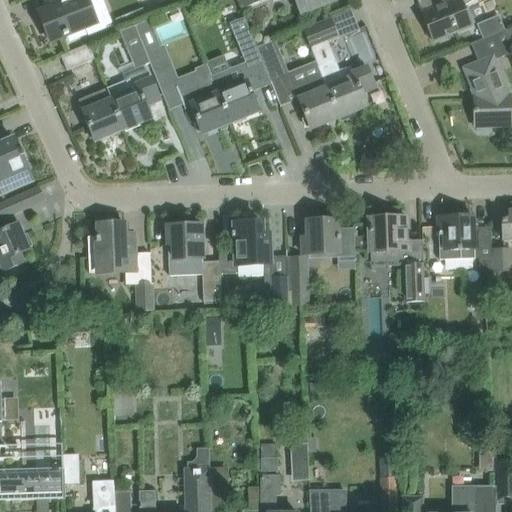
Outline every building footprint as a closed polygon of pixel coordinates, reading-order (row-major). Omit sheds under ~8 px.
[(61,2),(52,6),(53,8),(39,13),(51,43),(66,37),(85,29),(88,36),(113,26),(102,0),(71,0),(69,1),(69,0),(65,0),(61,2)] [(236,0),(241,10),(265,0),(271,0),(273,3),(279,0),(295,0),(301,13),(333,0),(236,0)] [(434,43),(452,35),(471,27),(463,7),(474,0),(438,0),(441,6),(422,14),(434,43)] [(482,21),(486,32),(503,26),(499,16),(482,21)] [(187,17),(161,23),(165,40),(191,34),(187,17)] [(245,63),(211,76),(211,77),(230,124),(258,112),(250,94),(252,94),(250,91),(270,83),(256,48),(244,18),(229,24),(245,63)] [(331,18),(312,26),(303,30),(311,50),(339,39),(331,18)] [(134,26),(119,32),(130,59),(145,53),(134,26)] [(511,29),(508,31),(508,30),(493,36),(499,51),(505,49),(511,65),(511,29)] [(311,130),(339,119),(321,75),(294,87),(275,40),(256,48),(270,83),(274,90),(277,99),(278,101),(296,94),(311,130)] [(89,45),(79,49),(61,56),(67,71),(95,60),(89,45)] [(161,48),(145,54),(149,64),(163,95),(176,90),(185,111),(186,110),(185,109),(191,107),(203,135),(230,124),(211,77),(211,76),(207,65),(194,70),(199,81),(178,90),(161,48)] [(474,98),(475,120),(497,120),(499,126),(511,125),(510,98),(508,98),(503,85),(504,85),(493,58),(465,70),(474,90),(476,90),(476,98),(474,98)] [(335,62),(319,68),(321,75),(339,119),(367,107),(362,94),(376,89),(367,68),(353,73),(350,67),(339,71),(335,62)] [(134,79),(106,90),(123,131),(151,120),(146,108),(162,101),(151,74),(135,81),(134,79)] [(123,131),(106,90),(79,101),(95,142),(123,131)] [(274,90),(265,94),(269,103),(277,99),(274,90)] [(0,146),(0,193),(2,196),(33,183),(27,170),(30,169),(22,151),(20,152),(15,140),(0,146)] [(39,189),(0,206),(0,219),(44,201),(39,189)] [(511,241),(511,211),(510,212),(510,220),(502,221),(503,241),(511,241)] [(438,218),(440,261),(475,260),(473,217),(438,218)] [(369,220),(370,240),(371,252),(387,252),(388,261),(408,260),(406,219),(369,220)] [(308,239),(302,239),(303,255),(321,254),(321,258),(339,257),(355,256),(354,228),(338,229),(337,221),(307,223),(308,239)] [(0,263),(1,263),(5,272),(25,264),(21,255),(30,251),(19,224),(2,232),(0,227),(0,263)] [(221,249),(222,269),(222,275),(237,274),(237,266),(271,265),(270,236),(263,236),(262,224),(234,225),(234,234),(232,234),(232,239),(234,239),(234,249),(221,249)] [(125,236),(125,225),(98,226),(99,238),(96,238),(88,238),(90,274),(97,274),(135,272),(135,254),(134,235),(125,236)] [(167,227),(168,247),(169,277),(202,275),(203,302),(220,301),(220,291),(220,282),(219,262),(203,263),(202,226),(167,227)] [(511,249),(491,250),(492,274),(511,272),(511,249)] [(480,259),(481,285),(482,301),(493,300),(491,258),(480,259)] [(290,259),(292,307),(295,307),(308,307),(306,259),(290,259)] [(402,266),(404,303),(424,302),(423,265),(402,266)] [(283,308),(289,307),(288,280),(271,280),(272,308),(283,308)] [(138,313),(152,312),(151,285),(137,285),(138,313)] [(487,306),(487,320),(509,320),(509,306),(487,306)] [(289,307),(283,308),(283,315),(295,315),(295,307),(292,307),(289,307)] [(30,315),(18,316),(18,331),(30,331),(30,315)] [(205,348),(221,347),(220,316),(204,317),(205,348)] [(392,355),(347,357),(348,370),(393,368),(392,355)] [(132,389),(113,389),(115,421),(133,420),(132,389)] [(487,395),(479,395),(479,410),(488,410),(487,395)] [(307,444),(293,445),(295,480),(309,480),(307,453),(307,444)] [(261,445),(261,460),(261,472),(277,472),(277,458),(275,458),(275,445),(261,445)] [(65,485),(79,484),(77,456),(64,456),(65,485)] [(395,511),(395,458),(381,459),(381,511),(395,511)] [(511,511),(511,461),(496,462),(497,498),(510,498),(510,503),(507,503),(506,511),(511,511)] [(140,493),(140,511),(211,511),(212,509),(210,469),(184,470),(185,511),(155,511),(155,492),(140,493)] [(228,469),(210,469),(212,509),(229,509),(228,469)] [(262,507),(262,511),(281,511),(281,506),(276,506),(276,496),(280,496),(280,478),(262,477),(262,507)] [(114,511),(113,483),(93,484),(94,511),(114,511)] [(248,511),(242,511),(258,511),(258,488),(248,488),(248,511)] [(495,511),(495,489),(454,489),(455,503),(459,503),(458,511),(495,511)] [(345,511),(345,492),(327,492),(327,511),(345,511)] [(422,511),(423,497),(403,497),(402,511),(422,511)]
